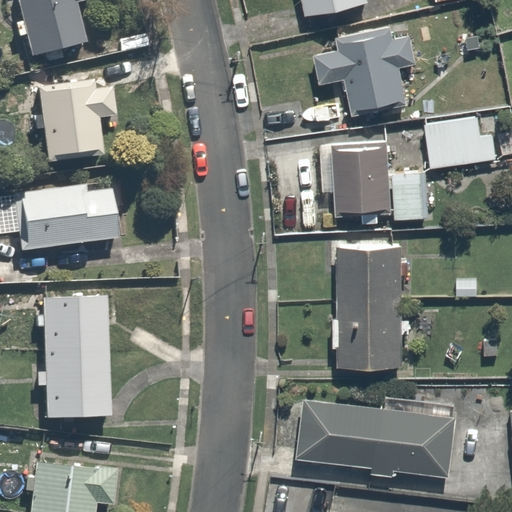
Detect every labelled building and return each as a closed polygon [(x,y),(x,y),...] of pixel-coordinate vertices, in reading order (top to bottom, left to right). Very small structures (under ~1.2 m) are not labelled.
[(72,0),(15,0),(29,57),(84,43),(72,0)] [(304,0),(307,11),(353,0),(304,0)] [(389,30),(333,43),(336,53),(313,58),(319,86),(344,80),(352,112),(401,100),(391,59),(411,54),(407,37),(391,41),(389,30)] [(106,79),(37,90),(48,159),(103,150),(97,118),(112,115),(106,79)] [(488,109),(422,123),(432,172),(498,159),(488,109)] [(429,219),(421,167),(388,173),(383,138),(315,148),(322,194),(340,191),(344,216),(394,208),(397,224),(429,219)] [(106,182),(11,193),(17,250),(113,239),(106,182)] [(401,249),(336,249),(335,368),(399,369),(401,249)] [(0,288),(28,286),(26,255),(0,257),(0,288)] [(100,299),(41,301),(44,417),(103,416),(100,299)] [(449,475),(457,398),(383,391),(382,406),(299,398),(293,460),(449,475)] [(113,511),(119,470),(35,458),(27,511),(113,511)]
